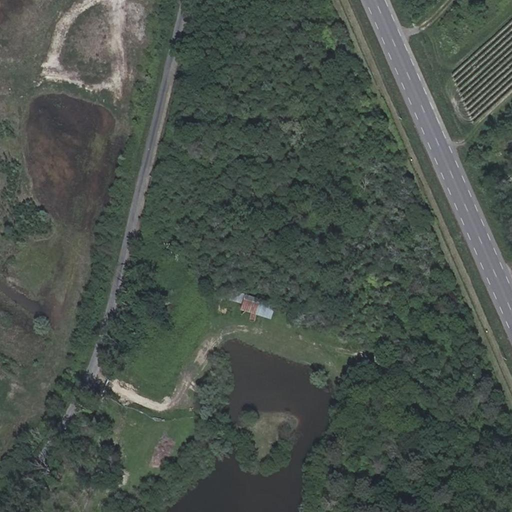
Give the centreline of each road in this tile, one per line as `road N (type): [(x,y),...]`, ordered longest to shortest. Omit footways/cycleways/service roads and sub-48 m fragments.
road 1 (residential): [(6,511),(95,373),(187,0)]
road 2 (tertiary): [(511,314),(373,0)]
